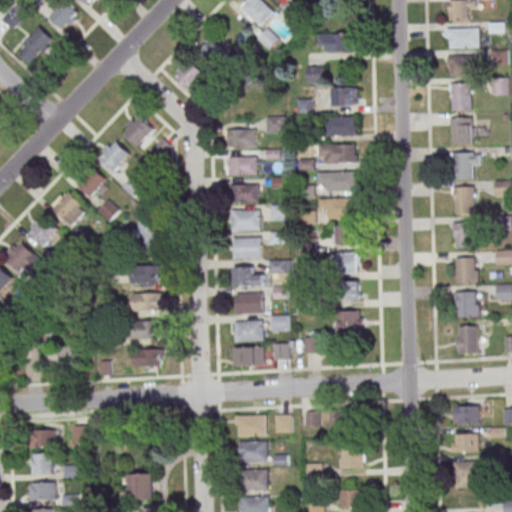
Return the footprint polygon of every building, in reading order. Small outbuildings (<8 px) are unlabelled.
[(81,14),(67,0),(65,0),(50,15),(65,30),(81,14)] [(247,0),(242,6),(261,26),(276,12),(264,0),(247,0)] [(450,0),(450,21),(469,21),(469,9),(478,9),(478,0),(450,0)] [(2,18),(13,28),(26,15),(16,5),(2,18)] [(16,49),(32,65),(56,41),(40,25),(16,49)] [(270,49),(280,38),(269,27),(258,38),(270,49)] [(480,27),(448,27),(448,47),(480,47),(480,27)] [(319,33),(319,51),(354,51),(354,33),(319,33)] [(217,67),(230,54),(213,38),(200,51),(217,67)] [(478,55),(448,55),(448,75),(478,75),(478,55)] [(190,91),(205,73),(189,59),(174,77),(190,91)] [(325,66),(308,66),(308,82),(325,82),(325,66)] [(452,83),(452,110),(473,110),(473,83),(452,83)] [(360,105),(360,87),(331,87),(331,105),(360,105)] [(312,114),(312,98),(297,99),(298,114),(312,114)] [(127,132),(142,116),(155,128),(140,144),(127,132)] [(267,132),(286,132),(286,117),(267,117),(267,132)] [(357,135),(357,117),(329,117),(329,135),(357,135)] [(473,117),(453,117),(453,144),(473,144),(473,117)] [(229,146),(257,147),(257,129),(229,129),(229,146)] [(102,158),(118,142),(130,154),(115,170),(102,158)] [(357,144),(319,144),(319,162),(357,162),(357,144)] [(454,152),(454,179),(480,179),(480,152),(454,152)] [(258,174),(258,156),(228,156),(228,174),(258,174)] [(79,183),(95,167),(107,179),(92,195),(79,183)] [(357,171),(319,171),(319,182),(328,182),(328,190),(357,190),(357,171)] [(511,179),(496,180),(496,195),(511,194),(511,179)] [(231,184),(231,202),(259,202),(259,184),(231,184)] [(475,186),(455,186),(455,213),(475,213),(475,186)] [(55,208),(71,192),(83,204),(68,220),(55,208)] [(355,198),(320,198),(320,209),(329,209),(329,218),(355,218),(355,198)] [(110,222),(121,210),(109,199),(98,211),(110,222)] [(272,220),(288,220),(288,204),(272,204),(272,220)] [(261,230),(261,210),(233,210),(233,230),(261,230)] [(32,233),(47,217),(59,229),(44,245),(32,233)] [(159,221),(140,221),(140,254),(159,254),(159,221)] [(477,247),(477,222),(455,222),(455,247),(477,247)] [(357,244),(357,226),(334,226),(334,244),(357,244)] [(263,258),(263,237),(235,237),(235,258),(263,258)] [(8,258),(23,242),(36,254),(21,270),(8,258)] [(497,264),(511,264),(511,249),(497,250),(497,264)] [(340,252),(340,273),(360,273),(360,252),(340,252)] [(479,257),(458,257),(458,282),(479,282),(479,257)] [(291,260),(269,260),(269,273),(291,273),(291,260)] [(162,265),(132,265),(132,286),(162,286),(162,265)] [(0,267),(1,266),(14,278),(0,292),(0,267)] [(264,285),(264,275),(255,275),(255,266),(235,266),(235,285),(264,285)] [(360,299),(360,281),(337,281),(337,299),(360,299)] [(511,283),(498,284),(498,299),(511,299),(511,283)] [(273,289),(275,298),(289,296),(287,286),(273,289)] [(480,290),(457,290),(457,316),(480,316),(480,290)] [(162,292),(134,292),(134,310),(162,310),(162,292)] [(237,313),(263,313),(263,292),(237,293),(237,313)] [(340,310),(340,336),(362,336),(362,310),(340,310)] [(289,315),(272,315),(272,331),(289,331),(289,315)] [(134,320),(134,338),(161,338),(161,320),(134,320)] [(264,320),(236,320),(236,341),(264,341),(264,320)] [(478,325),(459,325),(459,353),(478,353),(478,325)] [(305,352),(321,352),(321,337),(305,337),(305,352)] [(275,343),(275,359),(290,359),(290,343),(275,343)] [(47,364),(83,364),(83,345),(47,345),(47,364)] [(264,346),(236,346),(236,366),(264,366),(264,346)] [(134,367),(160,367),(160,348),(134,348),(134,367)] [(455,405),(455,424),(480,424),(480,405),(455,405)] [(331,427),(364,427),(364,410),(331,409),(331,427)] [(321,411),(307,411),(307,425),(321,425),(321,411)] [(293,414),(276,414),(276,432),(293,432),(293,414)] [(236,415),(236,435),(267,435),(267,415),(236,415)] [(88,444),(87,425),(74,425),(74,444),(88,444)] [(32,429),(32,447),(56,447),(56,429),(32,429)] [(480,433),(453,433),(453,452),(480,452),(480,433)] [(241,461),(267,461),(267,441),(241,441),(241,461)] [(365,468),(365,445),(341,445),(341,468),(365,468)] [(52,474),(52,453),(32,453),(32,474),(52,474)] [(478,486),(478,461),(455,461),(455,486),(478,486)] [(245,488),(269,488),(269,469),(245,469),(245,488)] [(131,474),(131,499),(154,499),(154,474),(131,474)] [(30,482),(30,499),(56,499),(56,482),(30,482)] [(341,507),(365,507),(365,489),(341,489),(341,507)] [(241,496),(240,511),(270,511),(270,496),(241,496)]
